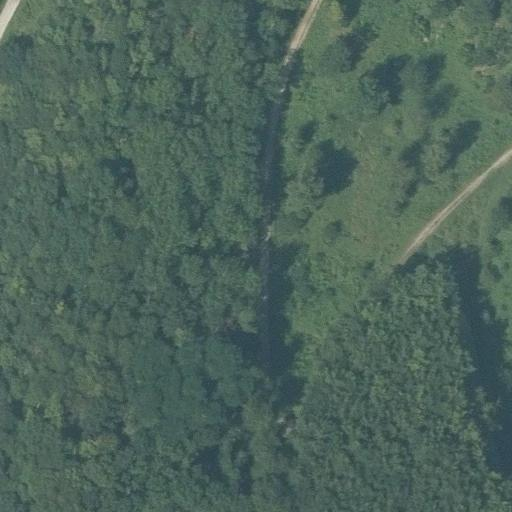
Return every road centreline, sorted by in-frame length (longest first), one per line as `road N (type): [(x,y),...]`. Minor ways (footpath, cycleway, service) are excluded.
road 1 (track): [(316,0),(284,66),(264,155),(265,406),(270,436),(286,446),(294,441),(322,374),(365,306)]
road 2 (track): [(365,306),(406,291),(444,297),(460,309),(471,327),(485,438),(511,498)]
road 3 (track): [(511,152),(442,216),(365,306)]
road 4 (track): [(511,161),(483,231),(471,327)]
